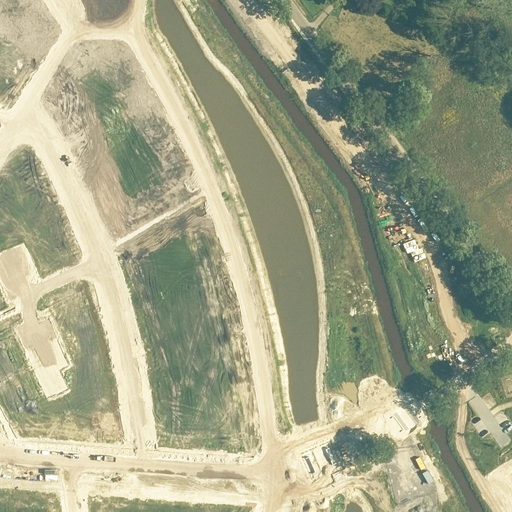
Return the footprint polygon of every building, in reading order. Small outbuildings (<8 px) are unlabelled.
[(39,22),(32,33),(33,33),(48,43),(49,43),(56,33),(39,22)] [(33,33),(28,41),(43,51),(48,43),(33,33)] [(28,41),(23,49),(38,59),(43,51),(28,41)] [(95,47),(95,63),(111,63),(111,69),(108,71),(111,76),(121,70),(118,65),(118,63),(119,63),(119,47),(110,47),(110,45),(104,45),(104,47),(95,47)] [(23,49),(18,57),(33,67),(38,59),(23,49)] [(18,57),(12,66),(27,75),(33,67),(18,57)] [(12,66),(7,74),(22,83),(27,75),(12,66)] [(7,74),(2,82),(17,91),(22,83),(7,74)] [(120,77),(109,83),(112,89),(119,85),(125,97),(144,86),(145,85),(139,75),(138,76),(137,74),(123,82),(120,77)] [(1,81),(0,82),(0,95),(12,103),(18,92),(17,91),(2,82),(1,81)] [(132,109),(125,112),(129,118),(140,112),(137,106),(151,98),(144,86),(125,97),(132,109)] [(54,112),(53,112),(59,122),(60,121),(60,122),(79,111),(72,99),(78,95),(75,90),(64,96),(67,102),(53,110),(54,112)] [(79,111),(60,122),(67,134),(81,126),(84,131),(95,124),(92,119),(85,123),(79,111)] [(143,118),(131,123),(134,129),(137,128),(143,140),(166,128),(164,124),(166,123),(163,117),(161,118),(160,116),(146,123),(143,118)] [(166,128),(143,140),(149,152),(146,153),(149,159),(161,154),(158,148),(172,141),(172,139),(173,138),(170,132),(169,133),(166,128)] [(89,141),(75,148),(81,160),(100,150),(94,138),(101,135),(98,129),(86,135),(89,141)] [(100,150),(81,160),(87,172),(102,165),(104,171),(116,165),(113,159),(106,163),(100,150)] [(30,157),(8,169),(14,180),(12,181),(16,188),(29,181),(25,175),(37,169),(30,157)] [(109,181),(94,187),(100,200),(119,191),(114,178),(121,175),(118,169),(106,175),(109,181)] [(29,188),(17,194),(20,200),(27,196),(32,208),(52,198),(46,187),(32,194),(29,188)] [(100,200),(99,201),(103,211),(104,210),(105,212),(120,206),(122,211),(134,206),(132,200),(125,203),(119,191),(100,200)] [(38,219),(31,222),(34,228),(45,222),(43,217),(57,209),(52,198),(32,208),(38,219)] [(184,208),(175,214),(178,226),(183,224),(186,234),(208,227),(206,219),(204,213),(196,215),(187,217),(184,208)] [(0,220),(1,220),(5,226),(10,222),(3,212),(0,213),(0,220)] [(63,222),(45,229),(49,239),(67,232),(63,222)] [(67,232),(49,239),(53,248),(70,241),(67,232)] [(70,241),(53,248),(57,258),(74,251),(70,241)] [(197,241),(185,245),(187,251),(194,249),(198,262),(219,256),(215,242),(199,247),(197,241)] [(139,250),(121,255),(124,266),(143,260),(139,250)] [(74,251),(57,258),(61,268),(78,261),(74,251)] [(202,275),(195,277),(197,283),(209,279),(207,273),(223,269),(219,256),(198,262),(202,275)] [(143,260),(124,266),(128,276),(146,271),(143,260)] [(146,271),(128,276),(131,287),(149,281),(146,271)] [(149,281),(131,287),(134,297),(153,291),(149,281)] [(211,286),(199,289),(200,295),(208,293),(211,307),(232,301),(228,288),(213,292),(211,286)] [(153,291),(134,297),(138,308),(156,302),(153,291)] [(214,320),(207,322),(208,328),(221,325),(219,319),(235,315),(232,301),(211,307),(214,320)] [(93,303),(69,309),(72,320),(73,320),(95,315),(96,315),(93,303)] [(157,321),(142,325),(145,337),(166,332),(163,320),(170,318),(168,312),(156,315),(157,321)] [(95,315),(73,320),(75,328),(80,327),(97,323),(95,315)] [(97,323),(80,327),(81,335),(82,335),(99,331),(97,323)] [(232,326),(222,328),(223,334),(222,334),(227,358),(243,354),(242,346),(241,339),(240,339),(239,331),(233,332),(232,326)] [(81,335),(79,335),(81,343),(81,344),(101,339),(99,331),(82,335),(81,335)] [(166,332),(145,337),(148,349),(163,345),(165,352),(177,349),(176,342),(168,344),(166,332)] [(81,343),(79,344),(81,353),(83,352),(103,347),(101,339),(81,344),(81,343)] [(103,347),(83,352),(85,360),(104,355),(103,347)] [(85,360),(83,360),(85,369),(87,368),(106,364),(104,355),(85,360)] [(174,355),(150,359),(152,370),(175,366),(174,355)] [(106,364),(87,368),(89,376),(108,372),(106,364)] [(175,366),(152,370),(153,380),(177,376),(172,376),(171,367),(175,367),(175,366)] [(233,376),(231,377),(234,395),(244,394),(243,388),(249,387),(246,367),(232,369),(233,376)] [(89,376),(86,377),(88,385),(110,380),(108,372),(89,376)] [(7,375),(0,379),(0,391),(12,385),(7,375)] [(177,376),(153,380),(155,390),(179,386),(177,376)] [(88,385),(87,385),(90,397),(114,391),(111,379),(110,380),(88,385)] [(12,385),(0,391),(0,402),(1,403),(17,394),(12,385)] [(179,386),(155,390),(157,401),(180,397),(179,386)] [(17,394),(1,403),(5,413),(6,413),(21,405),(22,405),(23,404),(17,394)] [(5,413),(4,413),(10,423),(26,414),(22,405),(21,405),(6,413),(5,413)] [(26,414),(10,423),(15,433),(32,424),(26,414)] [(164,415),(163,428),(170,429),(168,445),(182,446),(184,424),(170,423),(171,416),(164,415)] [(47,417),(46,436),(56,437),(58,418),(47,417)] [(58,418),(56,437),(66,437),(68,419),(58,418)] [(184,424),(182,446),(196,447),(197,431),(203,431),(204,418),(198,418),(197,425),(184,424)] [(68,419),(66,437),(76,438),(78,420),(68,419)] [(210,419),(209,432),(216,432),(214,448),(228,449),(230,428),(216,427),(217,419),(210,419)] [(78,420),(76,438),(87,439),(88,420),(78,420)] [(88,420),(87,439),(97,440),(98,421),(88,420)] [(98,421),(97,440),(107,440),(108,422),(98,421)] [(230,428),(228,449),(229,449),(229,450),(240,451),(240,450),(242,450),(243,434),(249,434),(250,422),(243,421),(243,429),(230,428)] [(108,422),(107,440),(117,441),(119,422),(108,422)] [(3,495),(2,511),(12,511),(14,496),(3,495)] [(38,511),(40,498),(27,497),(26,511),(38,511)] [(51,511),(52,499),(40,498),(38,511),(51,511)] [(114,511),(115,503),(101,502),(100,511),(114,511)] [(115,503),(114,511),(128,511),(129,504),(115,503)]
